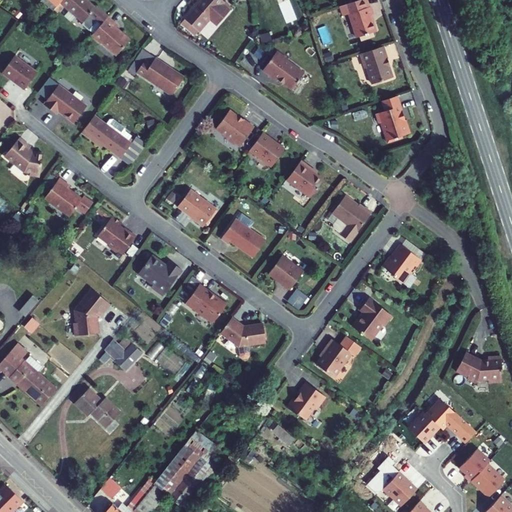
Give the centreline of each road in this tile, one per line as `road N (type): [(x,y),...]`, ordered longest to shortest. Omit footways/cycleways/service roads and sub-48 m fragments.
road 1 (tertiary): [(511,223),(439,0)]
road 2 (residential): [(306,334),(129,201)]
road 3 (residential): [(393,0),(440,131),(400,199)]
road 4 (residential): [(224,75),(400,199)]
road 5 (residential): [(400,199),(306,334)]
road 6 (residential): [(129,201),(224,75)]
road 7 (residential): [(400,199),(456,243),(484,307)]
road 8 (residential): [(129,201),(20,114)]
